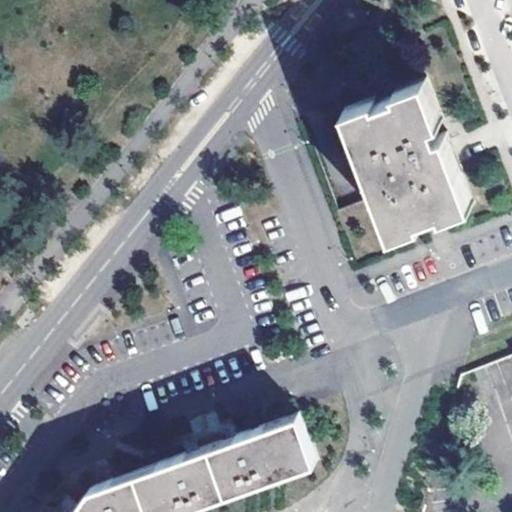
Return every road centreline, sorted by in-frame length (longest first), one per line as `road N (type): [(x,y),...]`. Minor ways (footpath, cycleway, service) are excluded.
road 1 (residential): [(511,272),(378,323),(344,318),(259,102),(246,89)]
road 2 (tertiary): [(0,394),(170,184)]
road 3 (tertiary): [(170,184),(189,175),(246,89)]
road 4 (tertiary): [(246,89),(178,158),(170,184)]
